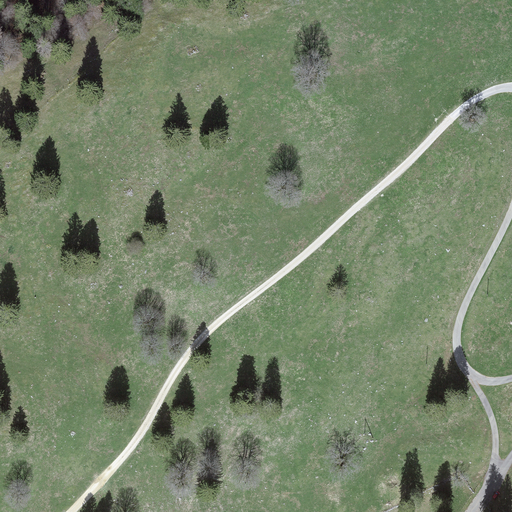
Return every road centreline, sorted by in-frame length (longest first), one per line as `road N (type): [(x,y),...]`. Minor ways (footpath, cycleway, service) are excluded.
road 1 (track): [(511,88),(458,114),(307,258),(209,332),(177,371),(134,451),(76,511)]
road 2 (unclassified): [(511,208),(457,328),(467,373)]
